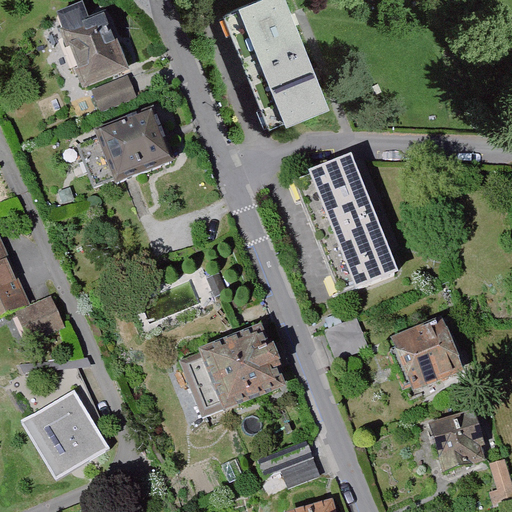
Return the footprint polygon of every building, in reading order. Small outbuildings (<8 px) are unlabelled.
[(241,0),(265,58),(308,42),(291,0),(241,0)] [(125,69),(103,14),(87,21),(81,5),(57,14),(85,85),(125,69)] [(331,98),(308,42),(265,58),(288,115),(331,98)] [(137,100),(128,78),(93,92),(102,114),(137,100)] [(156,118),(102,138),(104,141),(81,150),(97,191),(119,183),(120,186),(174,165),(156,118)] [(311,173),(335,233),(378,216),(354,156),(311,173)] [(401,275),(378,216),(335,233),(359,292),(401,275)] [(0,321),(14,315),(30,308),(1,241),(0,241),(0,321)] [(221,275),(209,280),(216,299),(229,294),(221,275)] [(30,308),(14,315),(28,346),(66,330),(52,299),(30,308)] [(358,320),(327,332),(338,362),(370,350),(358,320)] [(444,324),(397,342),(416,392),(463,373),(444,324)] [(264,352),(257,336),(207,358),(228,408),(279,387),(274,375),(291,368),(282,344),(264,352)] [(18,363),(26,374),(94,366),(89,357),(18,363)] [(71,401),(25,428),(61,487),(66,484),(106,459),(80,415),(71,401)] [(476,415),(434,428),(448,474),(485,462),(480,445),(485,444),(476,415)] [(321,479),(308,446),(258,465),(266,484),(261,486),(267,501),(321,479)] [(501,496),(511,493),(511,489),(505,462),(493,465),(501,496)]
